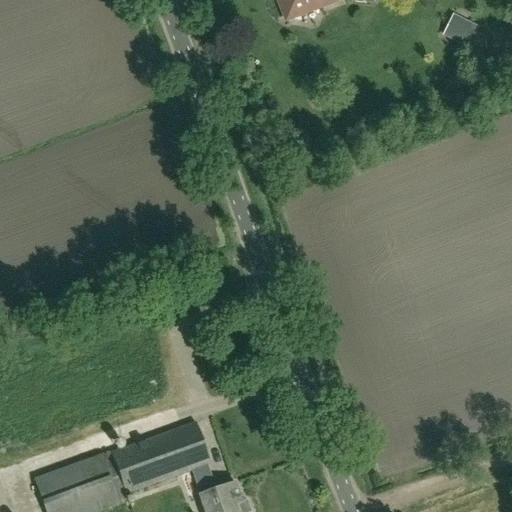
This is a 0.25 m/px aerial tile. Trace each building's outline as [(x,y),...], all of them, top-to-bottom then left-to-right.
[(279,0),(287,19),(335,0),(279,0)] [(442,36),(468,49),(479,27),(453,14),(442,36)] [(84,355),(88,368),(139,353),(135,340),(84,355)] [(158,348),(52,382),(59,403),(93,392),(98,407),(159,387),(166,406),(176,403),(158,348)] [(122,417),(107,418),(108,435),(123,435),(122,417)] [(103,422),(33,449),(37,460),(108,433),(103,422)] [(204,511),(251,511),(247,500),(243,502),(236,483),(215,490),(206,465),(210,464),(196,424),(34,482),(45,511),(92,511),(118,503),(116,498),(191,471),(200,496),(199,496),(204,511)] [(39,470),(66,464),(63,453),(36,459),(39,470)] [(0,460),(0,472),(25,465),(22,455),(0,460)] [(144,497),(150,511),(153,511),(163,508),(156,492),(144,497)]
